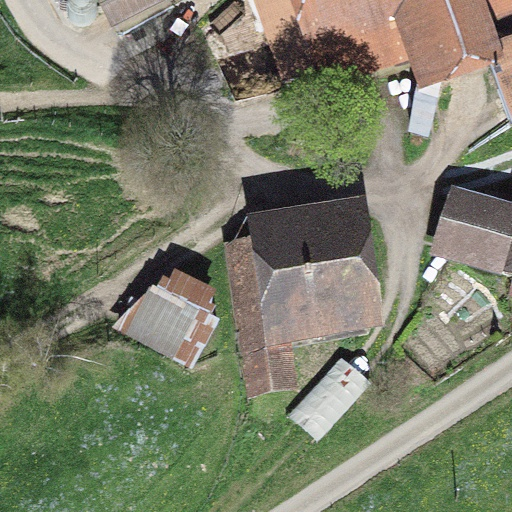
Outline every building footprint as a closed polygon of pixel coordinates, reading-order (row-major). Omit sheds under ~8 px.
[(83,0),(102,35),(168,0),(83,0)] [(258,0),(284,70),(399,29),(419,85),(488,60),(511,122),(511,121),(511,48),(487,57),(467,2),(473,0),(258,0)] [(499,216),(460,203),(443,256),(481,268),(499,216)] [(511,278),(511,219),(499,216),(481,268),(511,278)] [(261,239),(262,245),(226,249),(248,393),(293,386),(283,323),(364,311),(351,226),(261,239)]
